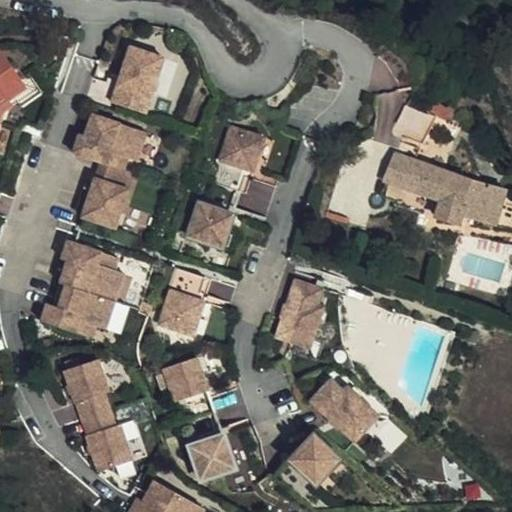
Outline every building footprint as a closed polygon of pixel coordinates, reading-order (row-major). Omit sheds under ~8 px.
[(170,57),(137,45),(123,85),(128,87),(122,105),(152,113),(170,57)] [(2,49),(0,50),(0,102),(4,102),(9,99),(11,101),(31,88),(26,82),(2,49)] [(0,132),(3,121),(6,122),(9,112),(24,103),(26,108),(47,94),(38,74),(26,82),(31,88),(11,101),(9,99),(4,102),(0,102),(0,132)] [(128,87),(123,85),(116,102),(122,105),(128,87)] [(409,105),(401,135),(414,139),(414,141),(422,143),(430,112),(409,105)] [(277,119),(264,108),(260,113),(276,128),(277,119)] [(153,131),(97,111),(91,127),(98,129),(96,136),(89,134),(85,132),(78,151),(129,169),(134,155),(143,158),(153,131)] [(218,184),(239,191),(254,171),(267,151),(272,138),(237,126),(218,184)] [(98,129),(91,127),(89,134),(96,136),(98,129)] [(399,142),(387,181),(445,200),(440,219),(462,226),(464,219),(466,215),(473,217),(472,221),(500,226),(507,188),(479,182),(479,184),(415,163),(419,149),(399,142)] [(264,161),(267,151),(254,171),(259,173),(264,161)] [(252,179),(254,171),(239,191),(237,194),(224,212),(219,245),(228,248),(240,211),(246,195),(252,179)] [(135,186),(100,175),(88,215),(122,226),(135,186)] [(258,180),(257,180),(252,179),(246,195),(240,211),(247,213),(258,180)] [(237,194),(239,191),(218,184),(213,204),(205,202),(194,237),(219,245),(224,212),(237,194)] [(124,258),(72,240),(66,256),(72,258),(78,260),(75,268),(69,267),(58,296),(65,298),(62,306),(55,304),(50,302),(44,319),(96,338),(99,326),(110,328),(130,271),(120,269),(124,258)] [(511,246),(506,245),(502,262),(511,264),(511,246)] [(78,260),(72,258),(69,267),(75,268),(78,260)] [(205,294),(210,277),(182,268),(163,325),(197,336),(208,303),(202,301),(205,294)] [(213,282),(214,279),(210,277),(205,294),(211,296),(213,282)] [(322,289),(302,283),(282,343),(317,353),(330,311),(324,308),(331,286),(323,284),(322,289)] [(208,303),(211,296),(205,294),(202,301),(208,303)] [(65,298),(58,296),(55,304),(62,306),(65,298)] [(154,302),(146,298),(142,309),(150,312),(154,302)] [(349,375),(356,372),(357,373),(360,370),(349,346),(337,352),(349,375)] [(102,356),(66,367),(79,402),(90,433),(100,470),(136,458),(123,423),(120,424),(108,389),(113,388),(102,356)] [(202,356),(167,366),(203,478),(237,468),(226,434),(220,436),(206,391),(212,389),(202,356)] [(336,383),(313,409),(358,450),(385,419),(353,390),(349,394),(336,383)] [(318,440),(294,466),(301,472),(296,476),(291,469),(280,483),(300,500),(311,498),(316,496),(344,464),(318,440)] [(294,466),(291,469),(296,476),(301,472),(294,466)] [(144,500),(139,497),(130,511),(204,511),(207,508),(156,479),(148,493),(153,496),(149,503),(144,500)] [(153,496),(148,493),(144,500),(149,503),(153,496)]
